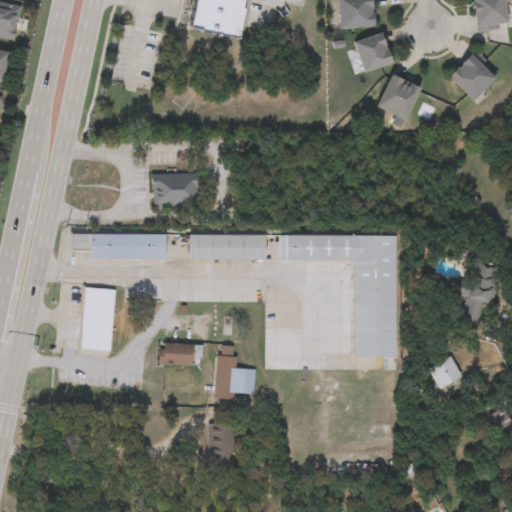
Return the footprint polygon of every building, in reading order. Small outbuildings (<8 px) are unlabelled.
[(245,0),(238,38),(187,27),(192,0),(245,0)] [(373,0),(375,25),(340,27),(337,0),(373,0)] [(509,0),(511,24),(476,28),(472,0),(509,0)] [(0,38),(0,3),(19,6),(14,41),(0,38)] [(363,71),(353,41),(383,31),(393,61),(363,71)] [(0,50),(10,53),(3,85),(0,84),(0,50)] [(496,76),(473,98),(449,74),(472,52),(496,76)] [(420,85),(406,118),(376,105),(391,72),(420,85)] [(150,172),(199,172),(199,203),(150,203),(150,172)] [(163,232),(163,257),(87,257),(87,250),(67,250),(67,232),(163,232)] [(187,233),(264,233),(264,257),(187,257),(187,233)] [(396,234),(394,356),(352,356),(353,258),(279,257),(279,233),(396,234)] [(483,326),(459,322),(463,295),(453,294),(455,281),(468,283),(472,261),(493,265),(483,326)] [(77,346),(83,285),(115,288),(109,349),(77,346)] [(156,362),(158,341),(201,344),(200,356),(191,356),(191,365),(156,362)] [(254,369),(252,393),(232,392),(232,398),(213,397),(216,353),(220,354),(221,344),(232,345),(231,354),(236,355),(235,367),(254,369)] [(459,377),(437,387),(427,367),(449,356),(459,377)] [(233,423),(233,461),(206,461),(206,423),(233,423)]
